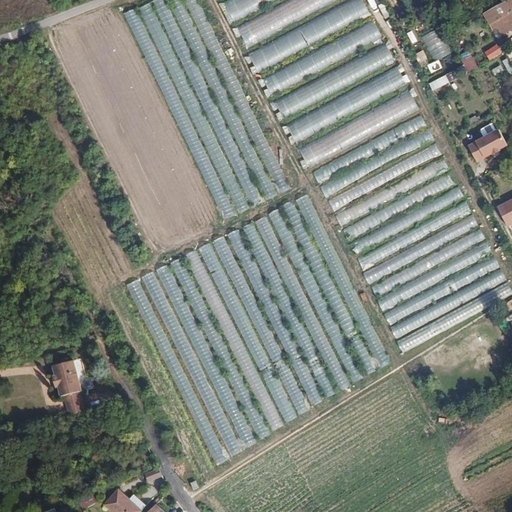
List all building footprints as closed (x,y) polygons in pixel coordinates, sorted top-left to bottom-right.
[(224,0),(232,18),(273,0),(224,0)] [(290,0),(237,27),(247,46),(339,0),(290,0)] [(362,0),(353,0),(249,52),(255,65),(250,68),(253,74),(370,15),(362,0)] [(511,0),(509,0),(487,13),(496,30),(501,27),(505,34),(511,29),(511,0)] [(436,19),(433,13),(422,19),(425,25),(436,19)] [(377,23),(262,74),(271,95),(273,94),(282,115),(395,65),(377,23)] [(421,38),(433,63),(451,55),(439,29),(421,38)] [(500,54),(497,48),(486,55),(489,60),(500,54)] [(460,55),(468,73),(477,69),(469,51),(460,55)] [(194,121),(204,117),(175,54),(165,59),(194,121)] [(432,75),(441,70),(437,63),(428,68),(432,75)] [(495,75),(504,71),(501,65),(492,70),(495,75)] [(399,68),(286,122),(295,140),(411,85),(406,75),(403,77),(399,68)] [(456,71),(430,84),(434,91),(459,78),(456,71)] [(307,163),(421,114),(413,95),(299,144),(307,163)] [(335,213),(341,224),(449,170),(445,161),(409,179),(405,173),(441,155),(435,143),(436,142),(428,127),(422,116),(313,170),(320,184),(320,185),(327,199),(328,199),(335,213)] [(246,208),(209,120),(199,124),(236,212),(246,208)] [(508,147),(499,131),(468,148),(477,163),(493,155),(493,156),(500,152),(500,151),(508,147)] [(418,195),(422,201),(453,182),(449,175),(418,195)] [(361,311),(309,194),(300,199),(376,370),(389,364),(365,309),(361,311)] [(364,377),(375,372),(295,200),(284,205),(364,377)] [(511,205),(499,212),(510,231),(511,229),(511,205)] [(230,234),(311,407),(321,402),(240,229),(230,234)] [(297,416),(308,411),(226,235),(215,241),(297,416)] [(199,250),(188,255),(270,433),(281,428),(199,250)] [(143,277),(187,371),(198,366),(154,272),(143,277)] [(511,291),(510,286),(500,290),(503,298),(511,293),(511,291)] [(71,414),(87,410),(81,392),(83,391),(74,361),(54,366),(57,376),(55,377),(58,388),(60,387),(63,397),(66,396),(71,414)] [(220,431),(232,457),(242,452),(229,426),(220,431)] [(159,475),(157,469),(145,473),(148,480),(159,475)] [(112,511),(140,511),(142,510),(129,500),(117,491),(106,507),(112,511)] [(129,500),(142,510),(146,505),(133,495),(129,500)] [(24,511),(42,511),(54,507),(51,500),(24,511)]
